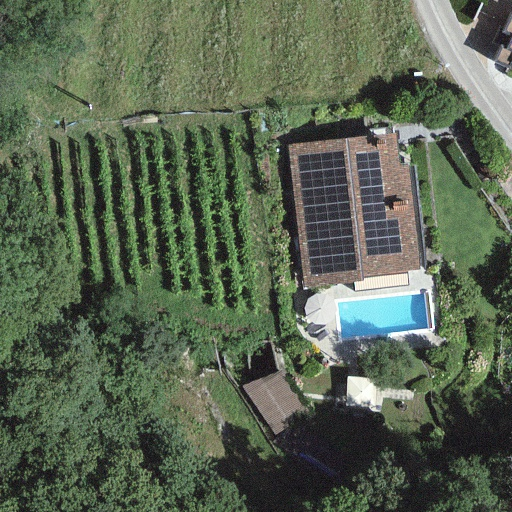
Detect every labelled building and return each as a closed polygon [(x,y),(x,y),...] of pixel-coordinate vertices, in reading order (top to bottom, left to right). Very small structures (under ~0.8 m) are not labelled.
[(511,16),(506,14),(497,33),(506,37),(500,50),(494,47),(488,60),(504,68),(507,62),(511,64),(511,16)] [(395,134),(288,145),(304,288),(360,282),(360,278),(418,270),(408,166),(398,165),(395,134)] [(220,370),(191,371),(285,511),(296,511),(310,503),(220,370)] [(277,372),(241,386),(273,437),(305,416),(277,372)] [(357,460),(298,425),(283,450),(295,458),(298,453),(345,481),(357,460)]
